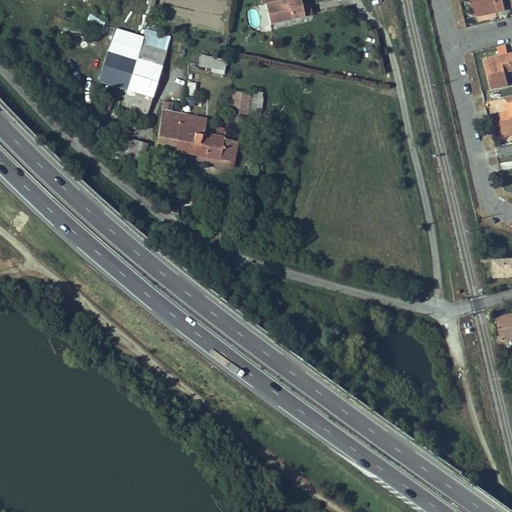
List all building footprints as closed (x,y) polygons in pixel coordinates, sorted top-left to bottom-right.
[(302,6),(300,0),(280,0),(266,3),(266,4),(270,24),(305,16),(302,6)] [(505,10),(502,0),(470,0),(474,17),(475,17),(486,14),(485,12),(490,11),(495,10),(496,12),(505,10)] [(308,4),(302,6),(305,16),(311,14),(308,4)] [(490,11),(485,12),(486,14),(475,17),(477,22),(491,18),(490,11)] [(101,30),(105,22),(92,15),(88,23),(101,30)] [(136,61),(141,44),(144,37),(115,28),(108,51),(136,61)] [(152,97),(166,51),(141,44),(136,61),(127,89),(152,97)] [(127,89),(136,61),(108,51),(98,81),(127,89)] [(511,70),(511,53),(485,60),(491,89),(508,84),(505,72),(511,70)] [(222,70),(224,59),(201,55),(199,65),(222,70)] [(146,115),(152,97),(127,89),(122,108),(132,111),(128,126),(137,128),(143,114),(146,115)] [(258,125),(260,110),(248,108),(249,93),(233,91),(229,122),(258,125)] [(110,110),(112,98),(105,96),(102,108),(110,110)] [(511,135),(511,102),(508,104),(510,113),(511,118),(499,121),(503,138),(511,135)] [(175,150),(181,114),(163,111),(156,147),(175,150)] [(510,113),(497,116),(499,121),(511,118),(510,113)] [(211,136),(205,134),(207,119),(181,114),(175,150),(207,156),(211,136)] [(233,161),(237,141),(227,139),(225,138),(227,129),(216,128),(214,136),(211,136),(207,156),(233,161)] [(144,168),(147,152),(144,151),(146,143),(134,140),(127,141),(125,147),(125,148),(123,158),(130,159),(129,164),(144,168)] [(123,158),(125,148),(125,147),(116,145),(112,157),(122,160),(123,158)] [(207,156),(175,150),(174,155),(206,161),(207,159),(207,156)] [(233,161),(207,156),(207,159),(206,161),(232,165),(233,161)] [(179,194),(178,205),(193,206),(193,195),(179,194)] [(511,259),(498,260),(495,261),(496,278),(511,276),(511,259)] [(511,314),(498,318),(503,341),(511,338),(511,314)]
